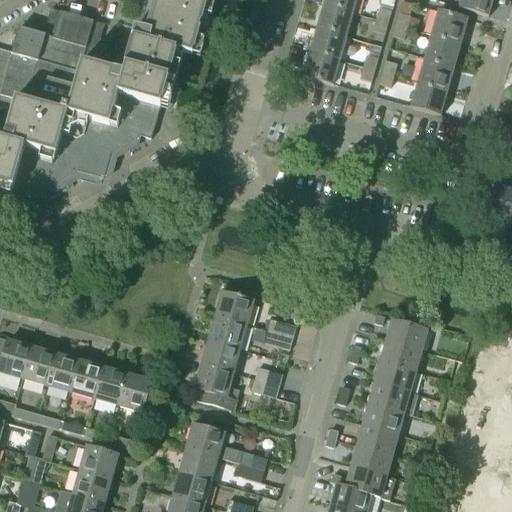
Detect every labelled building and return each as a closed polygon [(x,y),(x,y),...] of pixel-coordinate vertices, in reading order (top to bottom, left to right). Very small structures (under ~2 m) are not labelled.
[(160,0),(151,34),(134,29),(131,40),(132,40),(125,68),(124,67),(124,69),(122,76),(92,67),(104,27),(92,24),(87,40),(56,32),(61,15),(50,12),(43,37),(18,30),(11,55),(0,51),(0,109),(11,112),(3,143),(0,142),(0,188),(11,192),(12,192),(13,192),(44,201),(47,191),(77,173),(102,181),(110,155),(141,139),(151,142),(160,110),(160,108),(176,52),(192,57),(207,0),(160,0)] [(324,0),(322,7),(353,15),(357,0),(324,0)] [(493,0),(460,0),(457,10),(488,19),(493,0)] [(322,7),(316,31),(346,39),(353,15),(322,7)] [(379,10),(376,22),(388,25),(391,13),(379,10)] [(437,12),(430,37),(461,46),(468,21),(437,12)] [(399,15),(395,27),(407,30),(410,19),(399,15)] [(376,22),(373,33),(384,37),(388,25),(376,22)] [(392,39),(404,42),(407,30),(395,27),(392,39)] [(316,31),(309,54),(340,63),(346,39),(316,31)] [(430,37),(423,61),(454,70),(461,46),(430,37)] [(340,63),(309,54),(302,79),(333,88),(340,63)] [(366,58),(363,70),(374,73),(377,61),(367,58),(366,58)] [(423,61),(417,85),(447,93),(454,70),(423,61)] [(385,63),(382,75),(394,78),(397,67),(385,63)] [(363,70),(359,81),(371,84),(374,73),(363,70)] [(394,78),(382,75),(379,87),(390,90),(394,78)] [(447,93),(417,85),(410,109),(441,118),(447,93)] [(502,164),(511,167),(511,154),(505,153),(502,164)] [(486,218),(511,225),(511,221),(511,192),(495,187),(486,218)] [(221,295),(215,320),(246,328),(253,304),(241,301),(243,293),(224,288),(222,295),(221,295)] [(373,326),(382,328),(384,320),(376,318),(373,326)] [(215,320),(208,344),(239,352),(246,328),(215,320)] [(386,344),(421,354),(427,332),(392,322),(386,344)] [(271,323),(267,335),(292,342),(296,330),(271,323)] [(292,342),(267,335),(264,347),(289,353),(292,342)] [(0,365),(0,374),(22,381),(31,350),(7,343),(0,365)] [(208,344),(201,367),(233,376),(239,352),(208,344)] [(380,365),(415,374),(421,354),(386,344),(380,365)] [(353,348),(350,357),(359,359),(361,351),(353,348)] [(22,381),(46,388),(55,357),(31,350),(22,381)] [(46,388),(70,395),(79,363),(55,357),(46,388)] [(359,359),(350,357),(348,365),(357,367),(359,359)] [(70,395),(94,402),(103,370),(79,363),(70,395)] [(374,386),(409,395),(415,374),(380,365),(374,386)] [(233,376),(201,367),(194,392),(198,393),(195,403),(233,414),(239,393),(229,390),(233,376)] [(94,402),(118,408),(127,377),(103,370),(94,402)] [(257,371),(254,383),(279,389),(282,377),(257,371)] [(127,377),(118,408),(142,415),(151,384),(127,377)] [(279,389),(254,383),(251,394),(275,401),(279,389)] [(368,406),(403,416),(412,418),(418,398),(409,395),(374,386),(368,406)] [(341,390),(339,398),(347,401),(349,392),(341,390)] [(347,401),(339,398),(336,407),(345,409),(347,401)] [(0,415),(12,419),(14,410),(15,407),(0,402),(0,415)] [(362,428),(397,437),(403,416),(368,406),(362,428)] [(23,413),(20,421),(35,426),(38,417),(23,413)] [(47,419),(44,428),(59,432),(62,424),(47,419)] [(71,426),(68,435),(83,439),(85,430),(71,426)] [(193,427),(186,451),(217,460),(239,466),(263,474),(267,462),(220,449),(224,436),(193,427)] [(356,449),(391,459),(397,437),(362,428),(356,449)] [(329,432),(327,440),(335,443),(338,434),(329,432)] [(95,433),(92,442),(107,446),(109,437),(95,433)] [(119,440),(116,449),(131,453),(134,444),(119,440)] [(335,443),(327,440),(325,449),(333,451),(335,443)] [(29,441),(25,458),(29,459),(34,461),(34,459),(38,444),(29,441)] [(42,462),(41,463),(46,464),(50,465),(55,449),(46,446),(42,462)] [(86,448),(79,473),(111,482),(117,457),(86,448)] [(351,470),(385,479),(391,459),(356,449),(351,470)] [(186,451),(179,475),(210,484),(217,460),(186,451)] [(27,466),(22,482),(31,485),(35,469),(27,466)] [(260,486),(263,474),(239,466),(235,478),(260,486)] [(35,469),(31,485),(40,488),(44,471),(35,469)] [(370,497),(370,499),(379,501),(389,504),(395,482),(385,479),(351,470),(345,491),(370,497)] [(79,473),(72,497),(104,506),(111,482),(79,473)] [(179,475),(172,499),(204,508),(210,484),(179,475)] [(330,485),(336,487),(339,487),(341,479),(332,477),(330,485)] [(22,482),(18,499),(26,501),(31,485),(22,482)] [(31,485),(26,501),(35,504),(40,488),(31,485)] [(336,487),(330,509),(341,511),(366,511),(370,499),(370,497),(345,491),(345,489),(339,487),(336,487)] [(56,511),(102,511),(104,506),(72,497),(61,494),(56,511)] [(172,499),(168,511),(202,511),(204,508),(172,499)] [(228,502),(225,511),(252,511),(253,509),(228,502)]
